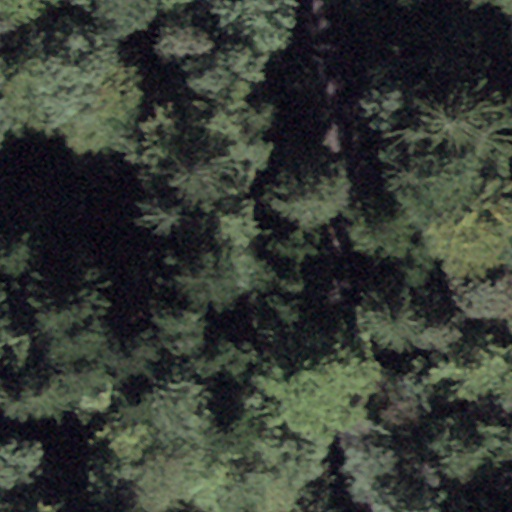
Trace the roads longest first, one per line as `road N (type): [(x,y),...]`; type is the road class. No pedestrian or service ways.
road 1 (track): [(361,511),(334,397),(346,192),(336,98),(313,0)]
road 2 (track): [(511,176),(452,0)]
